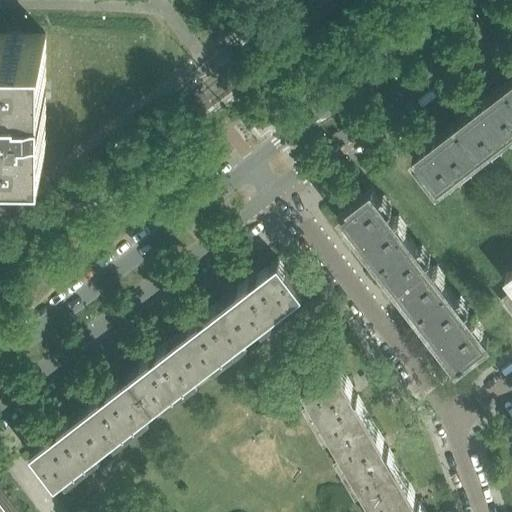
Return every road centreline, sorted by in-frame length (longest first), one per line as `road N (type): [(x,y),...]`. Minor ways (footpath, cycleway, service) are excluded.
road 1 (tertiary): [(0,402),(275,191)]
road 2 (tertiary): [(250,160),(0,352)]
road 3 (tertiary): [(275,191),(511,9)]
road 4 (residential): [(275,191),(450,422)]
road 5 (tertiary): [(459,0),(250,160)]
